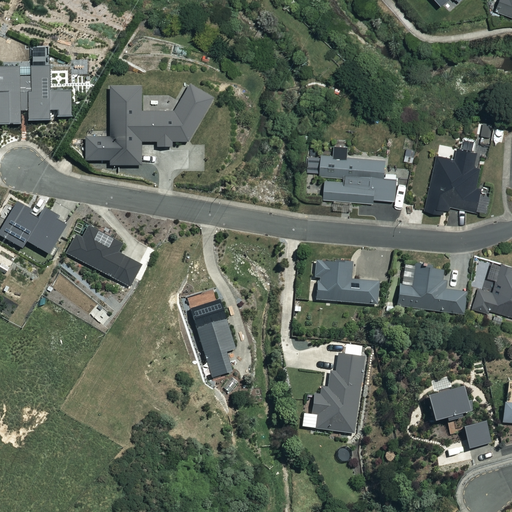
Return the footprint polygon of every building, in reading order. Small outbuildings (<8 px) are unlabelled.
[(511,0),(500,0),(496,11),(511,16),(511,0)] [(19,63),(19,68),(0,69),(0,125),(20,124),(20,111),(28,111),(28,122),(49,121),(48,111),(57,111),(57,118),(72,117),(71,92),(50,93),(48,67),(30,68),(29,63),(19,63)] [(142,88),(109,88),(110,138),(85,138),(85,161),(109,161),(109,166),(140,166),(140,143),(156,142),(156,148),(171,148),(171,142),(186,142),(212,98),(189,85),(173,112),(142,112),(142,88)] [(347,147),(334,147),(334,156),(321,155),(320,176),(325,177),(324,200),(372,203),(373,199),(395,200),(396,178),(384,178),(385,159),(347,157),(347,147)] [(449,215),(450,207),(476,212),(480,189),(475,188),(478,168),(473,167),(476,153),(456,149),(454,160),(436,156),(425,210),(449,215)] [(0,223),(0,235),(21,247),(25,240),(47,252),(63,223),(54,218),(56,214),(41,206),(35,217),(26,212),(29,207),(14,199),(0,223)] [(121,244),(87,226),(82,237),(74,238),(66,254),(128,287),(140,265),(116,253),(121,244)] [(351,263),(315,260),(314,278),(317,278),(315,300),(376,305),(377,282),(349,279),(351,263)] [(511,267),(501,265),(493,292),(479,288),(473,309),(487,313),(488,310),(511,316),(511,267)] [(442,272),(414,268),(412,287),(399,285),(396,306),(463,315),(465,293),(440,289),(442,272)] [(234,349),(218,301),(189,310),(211,379),(231,372),(225,352),(234,349)] [(363,358),(337,354),(334,372),(329,372),(327,388),(315,386),(311,415),(303,414),(302,427),(353,434),(363,358)] [(453,389),(449,377),(432,381),(435,394),(426,396),(432,421),(467,412),(460,387),(453,389)] [(511,404),(503,404),(502,423),(511,423),(511,404)] [(491,442),(485,422),(462,428),(468,449),(491,442)]
